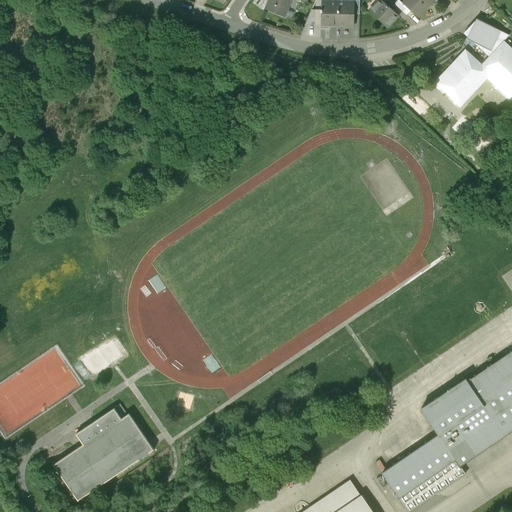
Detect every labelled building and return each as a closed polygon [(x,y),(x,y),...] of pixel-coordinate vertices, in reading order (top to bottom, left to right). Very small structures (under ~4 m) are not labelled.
[(269,0),(266,9),(284,17),(290,0),(269,0)] [(380,0),(370,11),(387,27),(397,16),(391,10),(380,0)] [(389,0),(380,0),(391,10),(395,5),(389,0)] [(410,11),(418,17),(433,0),(405,0),(403,4),(410,11)] [(410,11),(403,4),(399,1),(396,5),(406,15),(410,11)] [(321,26),(337,26),(337,2),(321,2),(321,10),(321,26)] [(337,26),(353,27),(353,14),(354,2),(353,2),(337,2),(337,26)] [(482,65),(504,41),(509,36),(476,20),(463,33),(467,38),(463,48),(465,50),(482,65)] [(511,49),(504,41),(482,65),(465,50),(434,83),(460,107),(487,79),(511,101),(511,49)] [(511,430),(511,351),(467,382),(465,379),(421,409),(438,435),(382,473),(408,511),(465,474),(459,466),(511,430)] [(120,417),(112,406),(74,432),(81,443),(51,463),(76,499),(152,448),(127,411),(120,417)] [(360,496),(348,480),(300,511),(371,511),(360,496)]
